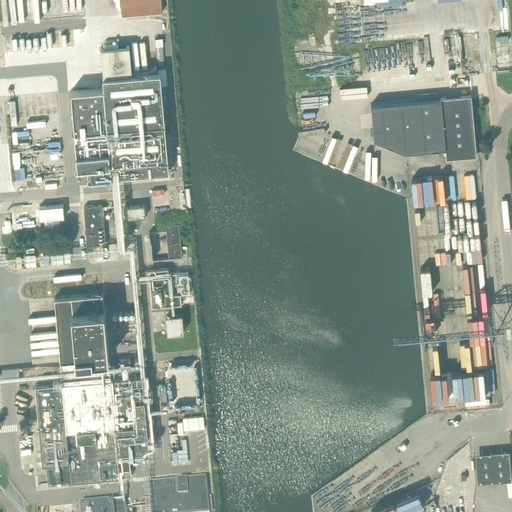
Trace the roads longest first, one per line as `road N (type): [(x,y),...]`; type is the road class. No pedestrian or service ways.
road 1 (tertiary): [(511,279),(501,150),(511,112)]
road 2 (unknown): [(344,161),(355,95),(439,82)]
road 3 (unclassified): [(12,443),(0,302)]
